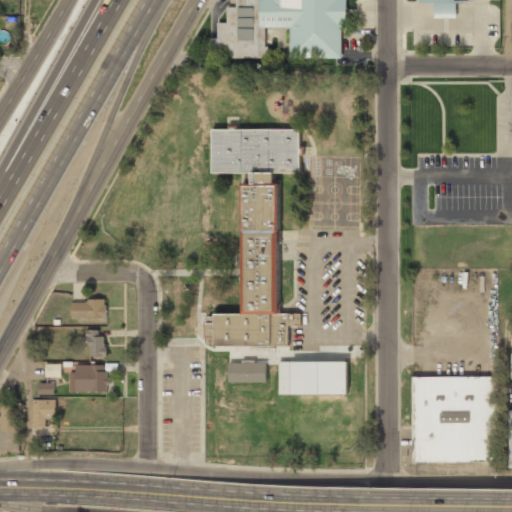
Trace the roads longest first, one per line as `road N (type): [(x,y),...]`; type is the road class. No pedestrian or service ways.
road 1 (secondary): [(0,501),(80,511),(387,479),(0,467)]
road 2 (residential): [(387,0),(381,511)]
road 3 (secondary): [(82,488),(511,507)]
road 4 (secondary): [(0,359),(206,0)]
road 5 (motorway): [(0,260),(158,0)]
road 6 (motorway): [(52,268),(160,0)]
road 7 (residential): [(52,268),(139,269),(148,299),(148,469)]
road 8 (motorway): [(120,0),(0,202)]
road 9 (motorway): [(92,0),(0,172)]
road 10 (secondary): [(67,0),(0,118)]
road 11 (residential): [(387,69),(511,69)]
